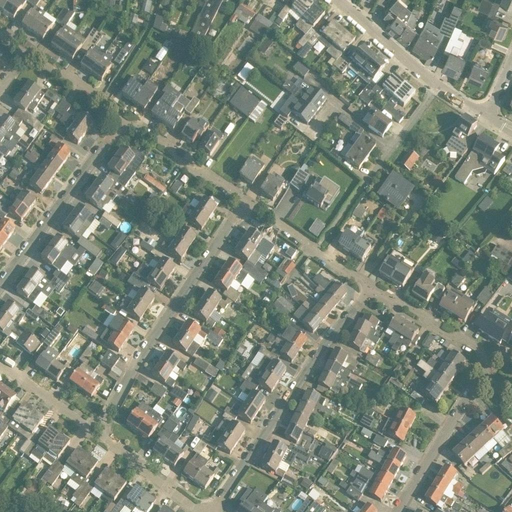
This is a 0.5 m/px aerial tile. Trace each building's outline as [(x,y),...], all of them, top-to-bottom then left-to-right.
[(2,14),(11,0),(0,0),(0,13),(2,13),(2,14)] [(19,0),(11,0),(2,14),(13,21),(25,4),(19,0)] [(33,0),(30,5),(35,8),(41,0),(33,0)] [(167,9),(170,1),(167,0),(162,0),(161,7),(167,9)] [(201,44),(222,0),(206,0),(190,38),(201,44)] [(302,19),(313,7),(305,0),(300,0),(291,11),(302,19)] [(399,0),(395,0),(389,7),(392,10),(391,11),(388,9),(383,14),(386,16),(384,18),(389,23),(386,27),(395,35),(407,23),(412,11),(399,0)] [(481,0),(479,4),(497,12),(500,6),(487,0),(481,0)] [(511,0),(494,0),(494,1),(511,8),(511,0)] [(495,17),(497,12),(479,4),(477,9),(495,17)] [(234,17),(250,25),(256,14),(240,5),(234,17)] [(302,50),(316,34),(311,30),(312,29),(313,29),(324,16),(313,7),(302,19),(295,28),(305,37),(297,45),(302,50)] [(45,15),(35,8),(31,14),(21,27),(32,34),(41,21),(45,15)] [(282,23),(290,12),(285,8),(278,17),(277,19),(282,23)] [(412,45),(419,35),(415,31),(412,28),(420,10),(413,8),(412,11),(407,23),(395,35),(404,43),(407,41),(412,45)] [(59,26),(68,13),(63,10),(55,22),(59,26)] [(61,55),(75,35),(65,28),(75,15),(68,14),(68,13),(59,26),(63,28),(51,47),(61,55)] [(137,17),(131,16),(129,24),(135,26),(137,17)] [(263,39),(269,31),(273,26),(258,16),(254,22),(249,30),(263,39)] [(451,36),(455,26),(457,23),(445,18),(440,32),(451,36)] [(502,38),(508,26),(493,19),(487,32),(502,38)] [(52,28),(41,21),(32,34),(42,42),(52,28)] [(328,50),(343,33),(332,24),(320,38),(316,34),(302,50),(307,45),(312,49),(318,42),(328,50)] [(280,30),(274,25),(269,32),(274,36),(280,30)] [(455,26),(451,36),(444,52),(449,55),(442,69),(457,76),(465,59),(457,56),(460,48),(463,41),(457,38),(462,29),(455,26)] [(419,35),(412,45),(410,48),(421,56),(429,62),(434,54),(434,53),(443,41),(424,28),(419,35)] [(89,46),(98,34),(93,31),(85,42),(75,35),(61,55),(72,62),(85,43),(89,46)] [(179,34),(178,34),(171,31),(169,37),(176,40),(176,39),(177,39),(179,34)] [(337,71),(346,61),(341,57),(343,55),(354,42),(343,33),(328,50),(328,51),(325,54),(336,63),(332,66),(333,67),(336,70),(337,71)] [(91,75),(105,55),(104,55),(95,48),(102,37),(98,34),(89,46),(93,49),(80,68),(91,75)] [(490,48),(493,42),(481,37),(478,43),(490,48)] [(263,45),(269,49),(272,44),(266,40),(263,45)] [(168,52),(163,48),(155,59),(160,63),(168,52)] [(357,77),(373,59),(363,50),(350,64),(346,61),(337,71),(342,75),(347,69),(357,77)] [(118,67),(127,55),(122,51),(113,63),(118,67)] [(307,55),(301,51),(296,57),(301,61),(307,55)] [(187,60),(196,67),(200,60),(191,54),(187,60)] [(105,55),(91,75),(101,83),(110,70),(107,68),(112,60),(105,55)] [(152,74),(159,65),(150,59),(143,69),(152,74)] [(367,97),(383,78),(379,75),(384,69),(373,59),(357,77),(368,86),(362,93),(367,97)] [(299,77),(304,71),(293,62),(288,68),(299,77)] [(212,67),(206,63),(203,68),(209,72),(212,67)] [(481,84),(487,70),(474,63),(468,78),(481,84)] [(250,75),(254,71),(247,65),(243,70),(250,75)] [(392,99),(403,86),(392,76),(388,82),(383,78),(367,97),(372,101),(378,94),(379,95),(383,91),(392,99)] [(133,104),(143,89),(146,85),(135,78),(122,97),(133,104)] [(336,86),(331,79),(327,82),(331,89),(336,86)] [(297,90),(288,83),(282,89),(292,97),(289,101),(296,107),(291,113),(306,126),(326,100),(303,82),(297,90)] [(37,107),(44,97),(28,85),(21,95),(37,107)] [(403,86),(392,99),(403,108),(414,95),(403,86)] [(147,89),(146,90),(143,89),(133,104),(144,112),(154,97),(153,97),(155,94),(147,89)] [(160,98),(163,101),(160,106),(151,117),(161,125),(180,99),(166,89),(164,92),(160,98)] [(259,104),(241,89),(229,105),(248,120),(261,103),(260,102),(259,104)] [(58,107),(62,102),(48,92),(44,97),(48,100),(54,104),(58,107)] [(372,101),(367,97),(362,93),(358,98),(368,107),(372,102),(372,101)] [(33,113),(37,107),(21,95),(13,105),(25,114),(28,109),(33,113)] [(190,105),(180,99),(161,125),(172,132),(181,121),(177,118),(183,110),(185,111),(190,105)] [(190,116),(199,103),(193,99),(190,105),(185,111),(184,112),(190,116)] [(73,127),(85,135),(93,125),(81,116),(77,121),(72,117),(71,118),(66,114),(70,108),(62,102),(58,107),(54,113),(58,115),(62,118),(68,123),(73,127)] [(398,124),(403,119),(386,105),(382,110),(398,124)] [(382,139),(391,126),(377,117),(379,114),(372,109),(367,115),(374,120),(368,129),(382,139)] [(288,112),(284,117),(289,121),(293,115),(288,112)] [(22,122),(39,134),(44,127),(27,115),(22,122)] [(281,130),(287,123),(279,117),(273,125),(281,130)] [(0,123),(0,131),(12,140),(26,151),(29,147),(10,132),(14,126),(3,118),(0,123)] [(65,127),(68,123),(62,118),(59,122),(59,123),(65,127)] [(462,159),(474,143),(468,139),(477,127),(466,119),(446,148),(447,150),(450,155),(457,156),(462,159)] [(209,128),(200,122),(197,126),(192,122),(181,138),(192,146),(197,139),(200,141),(209,128)] [(359,138),(363,132),(352,125),(349,130),(359,138)] [(77,146),(85,135),(73,127),(65,137),(77,146)] [(10,143),(12,140),(0,131),(0,155),(3,158),(5,160),(10,153),(6,150),(11,144),(10,143)] [(209,158),(218,145),(213,141),(217,135),(212,132),(199,151),(209,158)] [(50,157),(62,166),(69,156),(58,148),(61,143),(52,137),(49,141),(51,142),(47,146),(54,151),(50,157)] [(352,150),(366,160),(375,148),(361,139),(355,147),(350,143),(348,146),(352,149),(352,150)] [(495,156),(499,150),(493,147),(493,146),(482,140),(475,153),(473,152),(455,180),(465,186),(473,173),(484,170),(494,176),(505,162),(495,156)] [(122,150),(114,160),(132,173),(134,175),(146,158),(134,149),(129,155),(122,150)] [(358,171),(366,160),(352,150),(344,161),(358,171)] [(339,164),(343,159),(333,151),(329,156),(339,164)] [(409,152),(400,165),(410,172),(420,159),(409,152)] [(27,155),(37,162),(40,158),(33,153),(30,157),(27,155)] [(34,166),(37,162),(27,155),(24,159),(34,166)] [(55,176),(62,166),(50,157),(43,166),(55,176)] [(127,179),(132,173),(114,160),(107,170),(126,184),(129,180),(127,179)] [(511,167),(509,165),(503,173),(509,178),(511,176),(511,177),(511,167)] [(48,185),(55,176),(43,166),(36,176),(48,185)] [(251,187),(259,175),(247,167),(239,179),(251,187)] [(19,175),(13,171),(8,178),(14,182),(19,175)] [(288,188),(296,194),(306,179),(298,173),(288,188)] [(41,195),(48,185),(36,176),(31,182),(25,177),(22,181),(41,195)] [(273,202),(281,190),(280,190),(284,184),(272,176),(266,185),(260,193),(273,202)] [(407,198),(412,192),(394,178),(379,197),(393,207),(402,195),(407,198)] [(93,189),(110,203),(112,204),(116,198),(122,202),(118,208),(123,212),(130,201),(133,204),(137,199),(123,189),(109,179),(106,183),(101,179),(93,189)] [(177,182),(170,191),(176,195),(182,187),(177,182)] [(308,189),(303,195),(306,197),(305,200),(320,209),(323,204),(328,207),(337,194),(323,185),(320,189),(314,185),(311,191),(308,189)] [(107,207),(110,203),(93,189),(85,200),(102,212),(105,207),(107,207)] [(15,204),(28,213),(35,203),(16,190),(13,193),(20,198),(15,204)] [(195,212),(208,221),(215,210),(195,196),(192,200),(199,205),(195,212)] [(145,205),(151,210),(154,205),(148,201),(145,205)] [(163,206),(157,202),(155,206),(161,210),(163,206)] [(28,213),(15,204),(13,208),(6,203),(3,207),(0,205),(0,214),(5,218),(8,214),(20,223),(28,213)] [(154,207),(145,219),(149,222),(158,211),(154,207)] [(361,222),(367,213),(359,207),(352,216),(361,222)] [(71,219),(82,228),(86,222),(91,226),(95,222),(78,209),(71,219)] [(381,222),(388,212),(383,209),(377,219),(381,222)] [(201,232),(208,221),(195,212),(191,218),(184,214),(181,218),(178,216),(175,220),(185,227),(188,223),(201,232)] [(0,214),(0,236),(7,241),(15,231),(2,222),(5,218),(0,214)] [(102,219),(109,225),(110,225),(117,230),(120,225),(105,214),(101,219),(102,219)] [(87,232),(82,228),(71,219),(63,230),(80,242),(77,246),(96,260),(101,253),(82,239),(87,232)] [(106,230),(109,225),(102,219),(98,224),(106,230)] [(175,242),(188,251),(195,240),(176,226),(173,231),(179,235),(175,242)] [(241,243),(261,257),(265,251),(269,246),(249,232),(241,243)] [(445,236),(438,232),(432,241),(439,245),(445,236)] [(351,256),(362,240),(353,234),(352,236),(349,233),(339,248),(351,256)] [(59,257),(59,258),(65,262),(74,251),(57,238),(49,249),(59,257)] [(362,240),(351,256),(363,264),(374,248),(362,240)] [(121,245),(115,241),(110,248),(115,252),(121,245)] [(151,255),(154,250),(142,242),(139,247),(151,255)] [(180,262),(188,251),(175,242),(170,249),(163,245),(161,249),(180,262)] [(254,267),(261,257),(241,243),(234,254),(246,263),(243,267),(264,281),(267,276),(254,267)] [(508,267),(511,260),(511,255),(497,247),(491,257),(508,267)] [(65,262),(59,258),(59,257),(49,249),(40,260),(59,274),(67,263),(65,262)] [(110,263),(116,267),(119,262),(115,256),(110,263)] [(154,273),(167,281),(174,271),(155,257),(152,261),(158,266),(154,272),(154,273)] [(392,283),(402,266),(390,259),(380,276),(392,283)] [(92,266),(98,270),(99,269),(102,265),(96,260),(93,264),(92,266)] [(279,269),(288,275),(294,267),(286,261),(279,269)] [(264,281),(243,267),(241,271),(228,263),(221,274),(234,283),(241,287),(247,277),(260,286),(264,281)] [(154,273),(154,272),(143,265),(136,275),(133,274),(130,278),(144,288),(147,284),(160,293),(167,281),(154,273)] [(402,266),(392,283),(403,290),(413,273),(402,266)] [(287,277),(288,275),(279,269),(276,273),(280,276),(279,277),(283,280),(286,276),(287,277)] [(24,282),(41,295),(46,288),(49,284),(32,271),(24,282)] [(230,289),(234,283),(221,274),(213,285),(225,293),(222,297),(234,305),(240,296),(230,289)] [(313,292),(317,288),(303,275),(299,280),(313,292)] [(458,290),(465,281),(459,276),(452,285),(458,290)] [(312,283),(318,288),(337,304),(346,294),(330,282),(328,285),(318,277),(312,283)] [(141,293),(144,288),(130,278),(127,284),(133,289),(131,292),(138,297),(133,303),(146,312),(154,301),(141,293)] [(430,290),(435,283),(426,278),(421,285),(419,285),(412,296),(427,305),(432,296),(438,301),(445,291),(439,287),(435,293),(430,290)] [(62,285),(55,280),(51,286),(52,288),(60,294),(65,288),(62,285)] [(33,306),(41,295),(24,282),(16,293),(33,306)] [(96,296),(101,289),(102,288),(94,282),(88,291),(96,296)] [(291,299),(297,297),(292,286),(286,288),(291,299)] [(329,314),(337,304),(318,288),(314,292),(320,297),(324,300),(320,306),(329,314)] [(484,307),(494,295),(487,289),(477,301),(484,307)] [(462,302),(464,298),(452,291),(441,310),(453,317),(461,302),(462,302)] [(200,304),(213,313),(218,307),(225,311),(228,307),(208,293),(200,304)] [(461,302),(453,317),(465,324),(476,305),(464,298),(462,302),(461,302)] [(285,319),(293,310),(280,299),(272,308),(285,319)] [(139,323),(146,312),(133,303),(129,310),(122,305),(120,310),(139,323)] [(0,316),(16,328),(17,327),(18,327),(21,322),(24,317),(8,304),(0,314),(0,316)] [(209,320),(213,313),(200,304),(193,315),(212,329),(216,324),(209,320)] [(112,318),(116,313),(105,305),(101,310),(112,318)] [(321,324),(329,314),(320,306),(311,316),(321,324)] [(38,318),(42,312),(35,307),(31,313),(38,318)] [(311,316),(307,312),(301,308),(293,318),(303,326),(312,334),(321,324),(311,316)] [(35,323),(38,318),(31,313),(29,311),(25,316),(35,323)] [(48,317),(42,312),(38,318),(44,322),(48,317)] [(403,334),(408,326),(396,319),(389,315),(383,325),(401,337),(403,334)] [(24,333),(16,328),(0,316),(0,333),(8,339),(12,334),(19,340),(16,345),(32,357),(41,345),(24,333)] [(354,335),(377,346),(380,341),(374,339),(376,335),(376,331),(379,325),(368,319),(365,325),(360,323),(354,335)] [(509,330),(490,319),(481,334),(500,345),(502,342),(508,345),(511,337),(511,323),(511,324),(509,330)] [(114,335),(126,343),(133,331),(116,320),(108,331),(114,335)] [(281,341),(298,353),(306,342),(302,340),(305,335),(288,323),(285,328),(288,330),(281,341)] [(212,335),(213,335),(201,328),(198,332),(187,324),(179,335),(193,344),(197,337),(204,342),(205,340),(218,348),(222,342),(212,335)] [(394,348),(392,351),(397,354),(402,346),(408,350),(412,344),(419,333),(408,326),(403,334),(401,337),(398,341),(394,348)] [(95,342),(98,337),(85,328),(81,333),(95,342)] [(45,341),(51,334),(43,329),(38,336),(45,341)] [(212,335),(222,342),(221,341),(225,335),(217,329),(213,335),(212,335)] [(49,349),(60,335),(54,330),(51,334),(45,341),(43,344),(49,349)] [(118,354),(126,343),(114,335),(110,341),(104,337),(101,342),(118,354)] [(199,348),(193,344),(179,335),(172,346),(192,359),(199,348)] [(276,339),(270,335),(265,341),(272,346),(276,339)] [(374,353),(377,346),(354,335),(348,347),(365,355),(368,350),(374,353)] [(428,351),(434,340),(429,337),(423,348),(428,351)] [(389,344),(394,348),(398,341),(393,338),(389,344)] [(270,355),(278,360),(280,357),(291,364),(298,353),(281,341),(280,341),(277,339),(273,344),(284,351),(280,356),(273,351),(270,355)] [(74,349),(67,359),(72,362),(78,352),(74,349)] [(80,391),(93,372),(84,366),(93,353),(87,349),(78,361),(83,365),(82,367),(81,366),(81,367),(69,383),(80,391)] [(256,369),(278,384),(285,373),(273,364),(276,359),(278,360),(270,355),(261,349),(258,354),(264,358),(256,369)] [(46,375),(54,364),(58,358),(47,350),(35,367),(46,375)] [(331,363),(359,377),(362,373),(344,364),(348,357),(337,351),(331,363)] [(446,365),(458,374),(465,363),(449,352),(446,356),(451,359),(446,365)] [(111,372),(119,361),(108,353),(100,364),(111,372)] [(158,365),(172,374),(176,367),(183,372),(186,368),(166,354),(158,365)] [(376,369),(380,361),(369,356),(365,362),(376,369)] [(209,367),(197,360),(193,366),(205,373),(204,374),(214,380),(218,372),(209,367)] [(458,374),(446,365),(443,370),(431,361),(430,362),(427,367),(430,369),(451,384),(458,374)] [(417,368),(426,375),(423,379),(432,386),(443,394),(451,384),(430,369),(427,367),(421,362),(417,368)] [(60,369),(54,364),(46,375),(57,383),(69,366),(64,363),(60,369)] [(359,378),(359,377),(331,363),(324,375),(357,391),(360,386),(348,379),(349,377),(346,375),(347,372),(359,378)] [(168,379),(172,374),(158,365),(151,376),(165,385),(171,390),(175,384),(168,379)] [(270,395),(278,384),(256,369),(247,384),(245,383),(256,391),(259,387),(270,395)] [(93,372),(80,391),(91,399),(103,383),(99,379),(95,385),(88,380),(94,373),(93,372)] [(357,391),(324,375),(319,386),(338,396),(340,391),(346,394),(345,396),(350,399),(355,390),(357,391)] [(399,390),(401,386),(392,380),(389,383),(399,390)] [(253,395),(256,391),(245,383),(239,391),(242,393),(242,394),(249,399),(244,405),(258,414),(265,403),(253,395)] [(161,400),(166,394),(155,386),(150,392),(161,400)] [(436,404),(443,394),(432,386),(427,391),(423,388),(419,392),(436,404)] [(182,404),(187,396),(175,388),(170,395),(175,399),(181,403),(182,404)] [(0,428),(13,411),(9,409),(15,400),(5,392),(0,398),(0,428)] [(199,402),(202,396),(195,393),(193,398),(199,402)] [(326,416),(331,419),(333,413),(322,408),(325,401),(320,399),(320,398),(309,393),(303,405),(314,410),(326,416)] [(421,406),(425,401),(413,393),(410,398),(421,406)] [(214,398),(207,394),(204,399),(211,404),(214,398)] [(181,403),(175,399),(171,405),(177,409),(181,403)] [(137,433),(152,412),(141,404),(125,425),(137,433)] [(250,425),(258,414),(244,405),(240,412),(233,407),(230,411),(227,409),(223,414),(224,415),(229,418),(235,422),(238,417),(250,425)] [(323,421),(326,416),(314,410),(303,405),(297,416),(309,422),(312,415),(323,421)] [(22,429),(33,413),(23,406),(17,414),(13,411),(0,428),(0,438),(12,422),(22,429)] [(194,412),(189,409),(186,414),(191,417),(194,412)] [(161,432),(167,423),(173,416),(166,411),(161,418),(152,412),(137,433),(147,441),(157,428),(161,432)] [(415,418),(401,411),(394,424),(409,431),(415,418)] [(33,442),(39,434),(35,431),(43,421),(33,413),(22,429),(31,436),(19,452),(24,456),(33,442)] [(229,418),(224,415),(222,419),(224,420),(221,425),(228,429),(224,435),(237,444),(244,434),(232,426),(235,422),(229,418)] [(308,436),(315,439),(317,434),(310,431),(305,428),(309,422),(297,416),(291,427),(308,436)] [(371,431),(376,423),(365,417),(360,425),(371,431)] [(503,451),(507,456),(511,452),(511,432),(509,429),(504,434),(502,433),(503,432),(492,419),(482,429),(493,441),(503,451)] [(403,444),(409,431),(394,424),(388,421),(382,433),(403,444)] [(163,461),(172,448),(178,440),(171,435),(176,429),(167,423),(161,432),(156,438),(161,441),(152,453),(163,461)] [(191,433),(195,426),(190,423),(186,430),(191,433)] [(303,433),(308,436),(291,427),(285,439),(297,445),(303,433)] [(483,450),(493,441),(482,429),(472,437),(483,450)] [(47,453),(59,437),(49,430),(44,437),(39,434),(33,442),(24,456),(28,459),(31,456),(40,463),(42,460),(47,453)] [(229,456),(237,444),(224,435),(219,442),(212,438),(206,447),(215,452),(218,448),(229,456)] [(46,483),(59,466),(55,463),(69,445),(59,437),(47,453),(42,460),(52,467),(40,483),(45,486),(46,484),(46,483)] [(384,450),(388,443),(377,437),(373,444),(384,450)] [(474,459),(483,450),(472,437),(463,446),(474,459)] [(199,457),(206,447),(200,442),(192,453),(199,457)] [(268,457),(282,464),(291,468),(297,457),(274,445),(268,457)] [(172,448),(163,461),(174,469),(188,450),(183,446),(179,453),(172,448)] [(464,467),(474,459),(463,446),(453,455),(464,467)] [(333,453),(323,448),(318,458),(328,463),(333,453)] [(377,457),(400,469),(406,458),(395,452),(394,453),(389,450),(386,456),(380,452),(377,457)] [(75,474),(87,458),(77,451),(65,467),(75,474)] [(503,460),(507,456),(503,451),(498,455),(503,460)] [(308,463),(311,458),(302,453),(299,459),(308,463)] [(368,459),(374,463),(385,469),(382,474),(393,481),(400,469),(377,457),(371,454),(368,459)] [(203,471),(207,464),(196,456),(183,475),(193,483),(203,471)] [(279,471),(282,464),(268,457),(262,469),(283,480),(281,484),(292,489),(295,482),(285,476),(286,475),(279,471)] [(87,487),(88,487),(95,477),(91,474),(97,466),(87,458),(75,474),(66,486),(76,493),(72,498),(73,499),(76,501),(87,487)] [(510,474),(511,471),(511,468),(505,462),(501,466),(510,474)] [(46,484),(51,487),(64,470),(59,466),(46,483),(46,484)] [(454,489),(461,493),(464,487),(458,484),(457,484),(453,481),(457,475),(446,468),(439,479),(450,486),(454,489)] [(203,471),(193,483),(204,491),(218,472),(214,469),(209,475),(203,471)] [(358,475),(365,479),(376,485),(387,492),(393,481),(382,474),(377,471),(374,478),(368,474),(361,470),(358,475)] [(104,495),(116,479),(105,471),(94,487),(104,495)] [(376,485),(365,479),(358,475),(357,475),(353,472),(350,477),(356,482),(373,491),(369,497),(381,503),(387,492),(376,485)] [(104,495),(113,502),(114,502),(126,486),(116,479),(104,495)] [(312,485),(305,479),(300,485),(307,491),(312,485)] [(443,497),(450,486),(439,479),(432,490),(443,497)] [(347,494),(351,487),(343,482),(338,489),(347,494)] [(92,490),(88,487),(87,487),(76,501),(76,502),(74,505),(79,509),(92,490)] [(128,511),(133,511),(145,497),(135,489),(124,504),(121,501),(112,511),(121,511),(124,509),(128,511)] [(351,490),(350,489),(346,495),(358,503),(362,497),(351,489),(351,490)] [(451,494),(458,498),(461,493),(454,489),(451,494)] [(257,511),(263,505),(252,496),(254,494),(249,490),(239,503),(244,507),(239,511),(257,511)] [(309,499),(320,508),(322,506),(317,502),(321,497),(311,490),(306,497),(309,499)] [(459,507),(443,497),(432,490),(425,502),(436,508),(440,503),(444,506),(445,505),(456,511),(459,507)] [(149,511),(155,504),(145,497),(133,511),(149,511)] [(324,511),(320,508),(309,499),(298,511),(324,511)]
